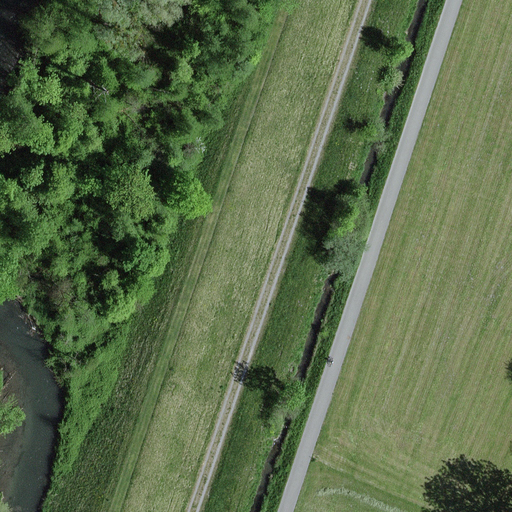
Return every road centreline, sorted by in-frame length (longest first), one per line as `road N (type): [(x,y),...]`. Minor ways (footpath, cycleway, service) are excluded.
road 1 (track): [(195,511),(368,0)]
road 2 (track): [(461,0),(292,511)]
